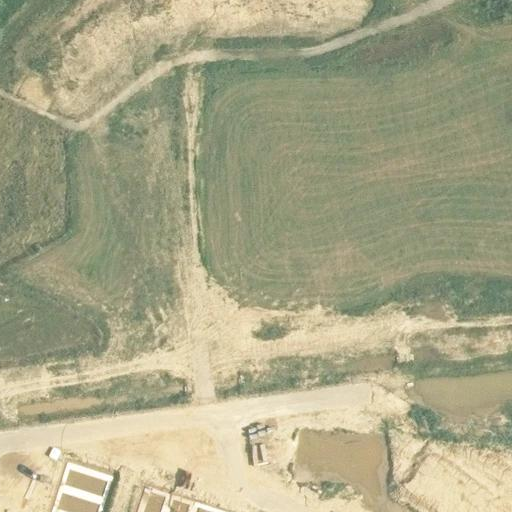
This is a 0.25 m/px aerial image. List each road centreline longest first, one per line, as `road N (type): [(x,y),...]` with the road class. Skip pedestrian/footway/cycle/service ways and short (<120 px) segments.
road 1 (residential): [(213,416),(511,373)]
road 2 (residential): [(0,446),(213,416)]
road 3 (residential): [(511,141),(411,0)]
road 4 (residential): [(213,416),(233,485),(290,511)]
